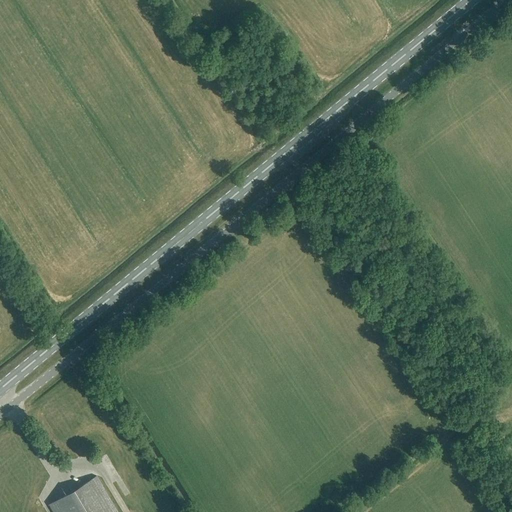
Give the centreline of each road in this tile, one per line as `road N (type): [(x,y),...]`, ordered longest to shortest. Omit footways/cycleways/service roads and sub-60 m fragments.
road 1 (unclassified): [(11,406),(506,0)]
road 2 (primary): [(0,389),(471,0)]
